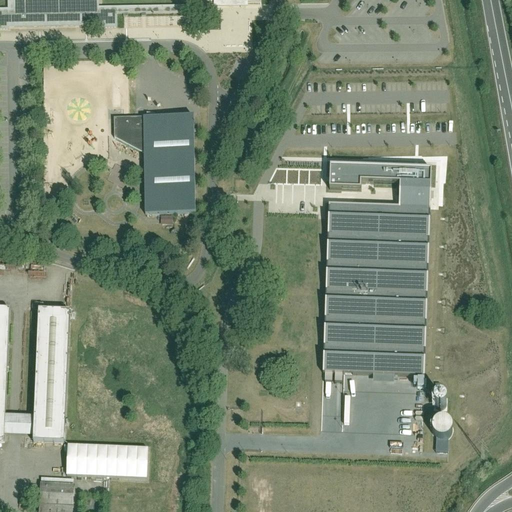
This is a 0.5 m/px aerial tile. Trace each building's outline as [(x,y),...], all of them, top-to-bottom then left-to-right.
[(0,31),(7,31),(96,29),(96,19),(207,16),(207,7),(146,8),(99,9),(98,0),(6,0),(6,10),(0,10),(0,31)] [(192,119),(115,121),(115,142),(143,155),(144,217),(194,216),(192,119)] [(431,171),(332,167),(331,189),(360,191),(361,183),(401,185),(400,211),(332,208),(322,375),(424,378),(431,171)] [(285,297),(285,307),(294,307),(294,297),(285,297)] [(8,313),(0,312),(0,442),(4,442),(5,437),(35,438),(35,446),(63,447),(69,315),(40,313),(36,418),(3,416),(8,313)] [(436,420),(435,453),(450,453),(450,420),(436,420)] [(148,450),(68,447),(67,478),(147,481),(148,450)] [(74,486),(42,484),(41,507),(73,509),(74,486)]
